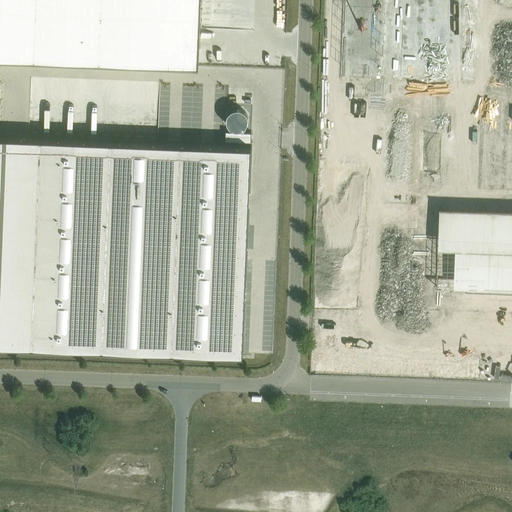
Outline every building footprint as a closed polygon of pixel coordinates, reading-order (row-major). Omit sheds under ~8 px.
[(0,0),(0,55),(198,63),(200,0),(0,0)] [(343,0),(340,75),(381,77),(384,0),(343,0)] [(384,0),(381,77),(462,80),(463,60),(473,60),(475,0),(384,0)] [(498,13),(498,28),(511,29),(511,42),(511,41),(511,17),(508,17),(508,13),(498,13)] [(501,71),(501,73),(511,74),(511,69),(511,58),(506,59),(505,65),(501,65),(501,58),(497,58),(496,70),(501,71)] [(502,84),(503,74),(489,73),(489,83),(502,84)] [(421,144),(423,84),(409,84),(407,142),(406,142),(406,149),(404,210),(407,210),(407,215),(418,215),(421,152),(425,153),(424,173),(430,173),(430,161),(436,161),(436,145),(421,144)] [(510,133),(511,133),(511,100),(484,100),(483,128),(510,129),(510,133)] [(406,149),(406,142),(408,104),(397,103),(396,134),(389,134),(387,177),(404,178),(406,149)] [(0,343),(242,353),(251,145),(0,134),(0,343)] [(463,193),(478,193),(479,144),(465,144),(463,193)] [(363,200),(364,170),(339,169),(338,199),(363,200)] [(396,205),(396,192),(387,192),(387,205),(396,205)] [(336,207),(335,251),(360,251),(361,208),(336,207)] [(511,212),(436,210),(433,287),(511,290),(511,212)] [(353,283),(354,261),(339,260),(338,267),(332,267),(331,289),(348,290),(348,283),(353,283)]
